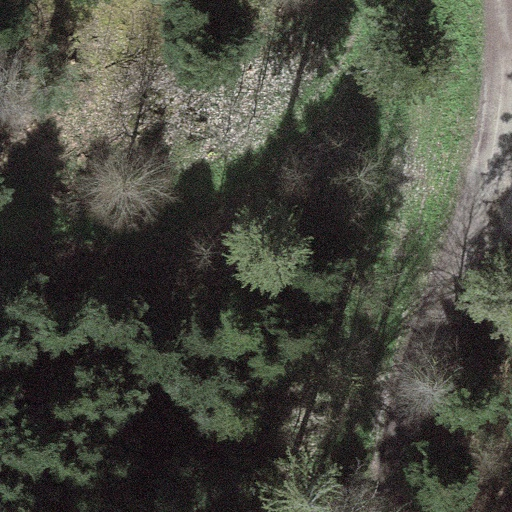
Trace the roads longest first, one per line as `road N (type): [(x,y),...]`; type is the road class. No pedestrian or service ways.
road 1 (track): [(391,511),(413,338),(490,159)]
road 2 (track): [(490,159),(494,0)]
